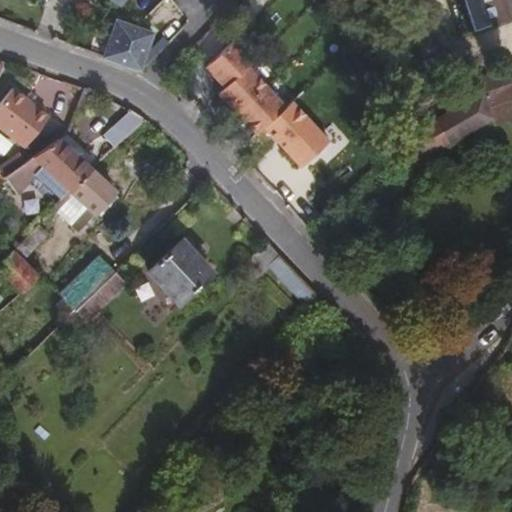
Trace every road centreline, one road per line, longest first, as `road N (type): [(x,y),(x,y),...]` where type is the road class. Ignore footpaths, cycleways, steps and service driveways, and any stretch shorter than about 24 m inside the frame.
road 1 (tertiary): [(0,37),(161,105),(410,374)]
road 2 (tertiary): [(389,511),(413,401),(410,374)]
